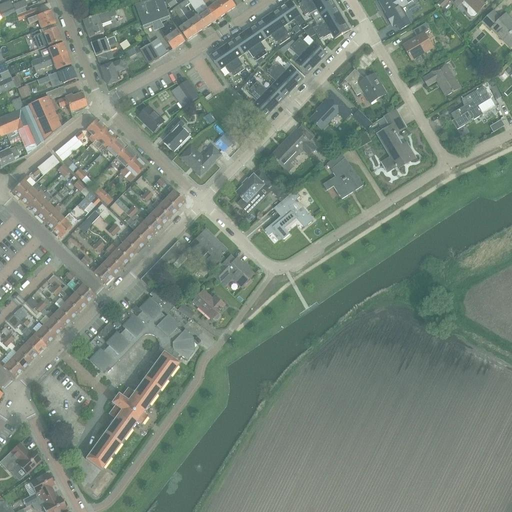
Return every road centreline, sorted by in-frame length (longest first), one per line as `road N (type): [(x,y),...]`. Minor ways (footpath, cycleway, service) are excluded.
road 1 (residential): [(202,202),(369,33)]
road 2 (residential): [(278,274),(449,164)]
road 3 (residential): [(102,103),(270,0)]
road 4 (residential): [(449,164),(369,33)]
road 5 (tertiary): [(106,298),(0,196)]
road 6 (residential): [(202,202),(102,103)]
road 7 (residential): [(0,195),(102,103)]
road 8 (residential): [(106,298),(202,202)]
road 9 (residential): [(79,511),(16,393)]
road 10 (tertiary): [(16,393),(106,298)]
